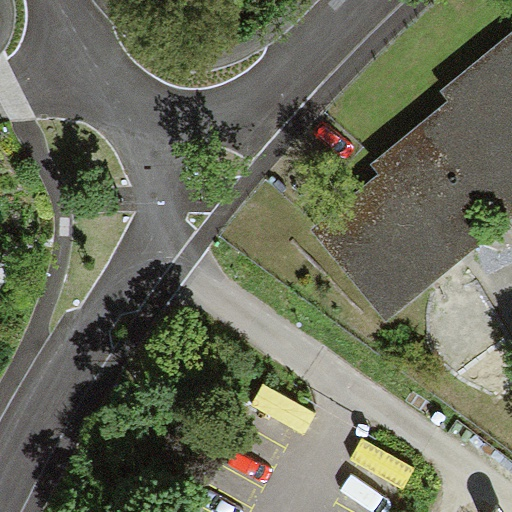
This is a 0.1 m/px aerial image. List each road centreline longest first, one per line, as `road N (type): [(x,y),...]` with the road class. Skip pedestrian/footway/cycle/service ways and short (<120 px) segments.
road 1 (residential): [(0,494),(69,364),(151,251),(200,155)]
road 2 (residential): [(200,155),(367,0)]
road 3 (residential): [(200,155),(138,111),(87,50)]
